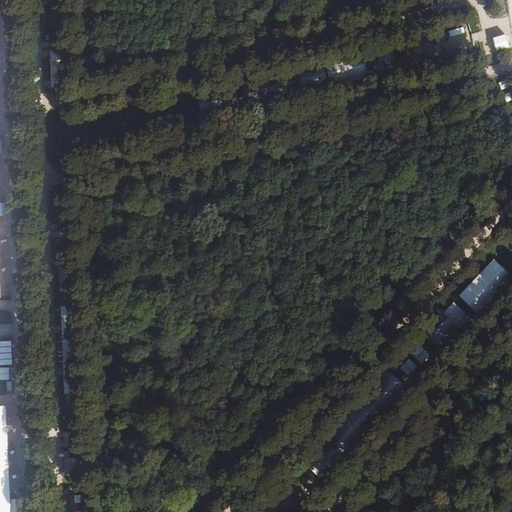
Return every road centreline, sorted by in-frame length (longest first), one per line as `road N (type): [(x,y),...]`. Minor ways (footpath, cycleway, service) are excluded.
road 1 (track): [(48,0),(73,511)]
road 2 (track): [(57,125),(511,30)]
road 3 (track): [(262,511),(511,245)]
